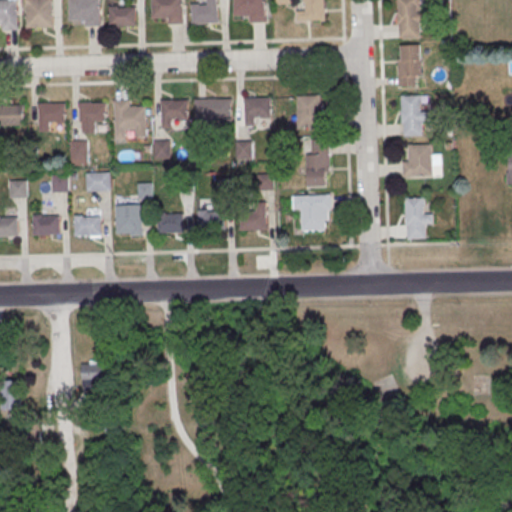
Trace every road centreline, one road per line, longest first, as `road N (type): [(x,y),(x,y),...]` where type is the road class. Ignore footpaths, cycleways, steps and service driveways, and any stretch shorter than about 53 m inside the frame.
road 1 (tertiary): [(0,295),(511,281)]
road 2 (residential): [(361,57),(0,67)]
road 3 (residential): [(369,285),(358,0)]
road 4 (residential): [(70,511),(51,294)]
